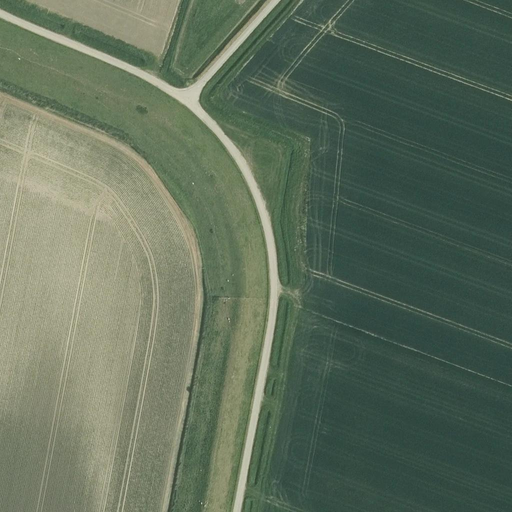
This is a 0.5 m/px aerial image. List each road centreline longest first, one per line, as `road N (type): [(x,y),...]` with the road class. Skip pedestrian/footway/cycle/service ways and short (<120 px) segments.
road 1 (unclassified): [(234,511),(275,288),(268,230),(248,178),(188,102)]
road 2 (unclassified): [(188,102),(0,10)]
road 3 (unclassified): [(188,102),(279,0)]
